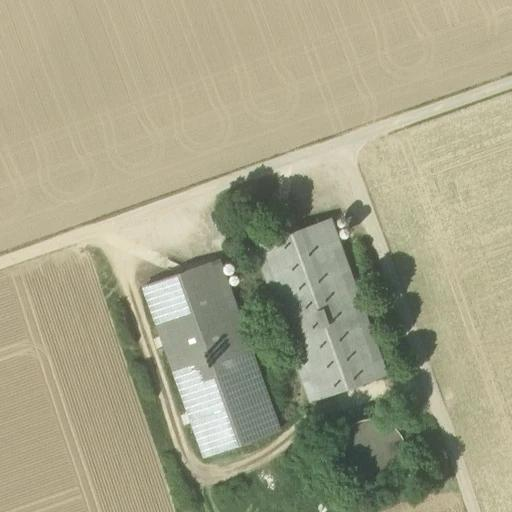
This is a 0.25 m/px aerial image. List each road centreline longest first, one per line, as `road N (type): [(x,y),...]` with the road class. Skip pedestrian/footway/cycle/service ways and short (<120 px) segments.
road 1 (unclassified): [(0,265),(511,84)]
road 2 (track): [(343,144),(472,511)]
